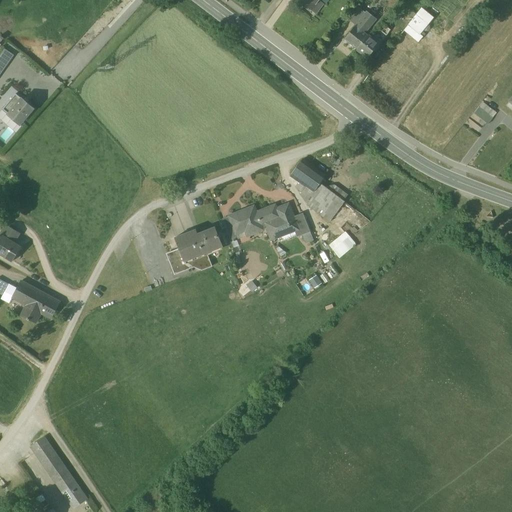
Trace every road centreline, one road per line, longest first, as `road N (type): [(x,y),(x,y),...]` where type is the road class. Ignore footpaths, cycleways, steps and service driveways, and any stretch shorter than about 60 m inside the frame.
road 1 (unclassified): [(0,452),(35,406),(85,294),(131,221),(161,201),(365,123)]
road 2 (primary): [(365,123),(206,0)]
road 3 (primary): [(511,200),(423,163),(365,123)]
road 4 (track): [(148,207),(136,160),(69,84)]
road 5 (track): [(105,511),(35,406)]
